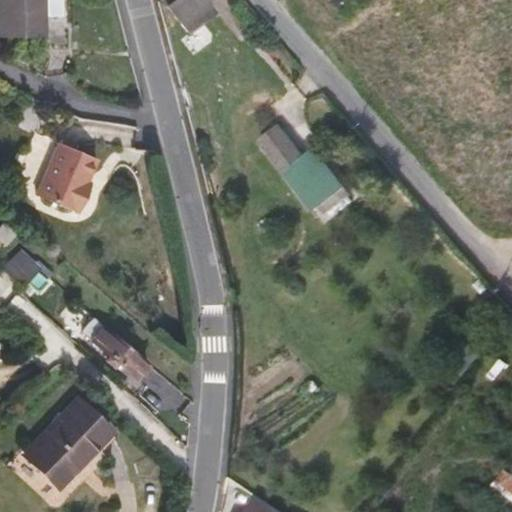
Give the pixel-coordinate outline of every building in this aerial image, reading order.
[(65,0),(0,0),(0,36),(44,36),(44,49),(66,49),(65,0)] [(209,0),(174,0),(167,6),(180,21),(189,33),(213,14),(205,4),(209,0)] [(282,126),(259,143),(283,175),(285,173),(306,156),(282,126)] [(343,186),(315,149),(306,156),(285,173),(314,209),(343,186)] [(105,168),(67,151),(44,203),(85,221),(95,200),(91,198),(96,188),(105,168)] [(39,269),(19,250),(1,269),(22,288),(39,269)] [(53,281),(39,269),(22,288),(18,291),(27,300),(40,286),(44,290),(53,281)] [(381,272),(368,282),(384,306),(399,296),(381,272)] [(83,333),(91,340),(103,326),(94,317),(90,323),(91,324),(83,333)] [(147,363),(103,326),(91,340),(110,356),(118,363),(135,377),(147,363)] [(463,377),(481,354),(454,332),(436,355),(463,377)] [(118,363),(110,356),(107,360),(115,367),(118,363)] [(77,398),(22,454),(56,487),(110,431),(77,398)] [(277,511),(255,495),(245,511),(277,511)]
